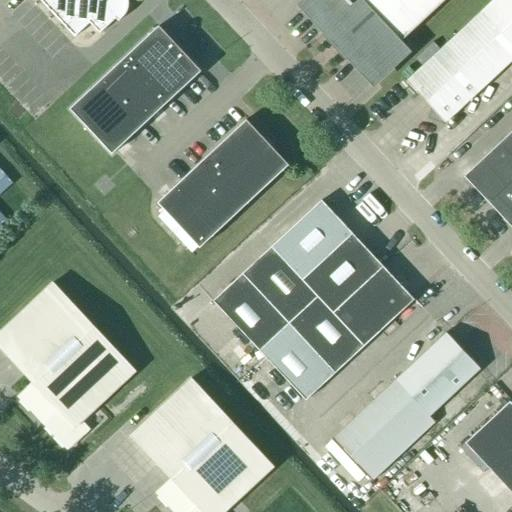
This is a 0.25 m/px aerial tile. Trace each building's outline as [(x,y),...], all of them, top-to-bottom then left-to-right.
[(39,0),(75,38),(90,24),(100,35),(116,20),(118,23),(124,18),(125,16),(126,14),(127,11),(128,9),(128,7),(129,4),(128,2),(127,0),(39,0)] [(374,81),(404,53),(398,46),(446,0),(311,0),(304,7),(374,81)] [(511,0),(495,0),(407,82),(445,124),(511,61),(511,0)] [(112,156),(201,72),(159,27),(70,110),(112,156)] [(288,168),(289,167),(246,120),(245,121),(246,122),(158,204),(200,249),(288,167),(288,168)] [(511,227),(511,132),(464,177),(511,228),(511,227)] [(414,301),(322,201),(214,302),(306,402),(414,301)] [(68,450),(89,430),(82,422),(135,373),(52,284),(0,333),(0,346),(34,383),(19,397),(68,450)] [(373,481),(435,423),(430,417),(480,370),(446,334),(334,439),(373,481)] [(174,511),(226,511),(273,468),(191,380),(131,435),(172,479),(157,493),(174,511)] [(511,511),(511,404),(510,403),(466,444),(511,493),(511,510),(509,511),(511,511)]
